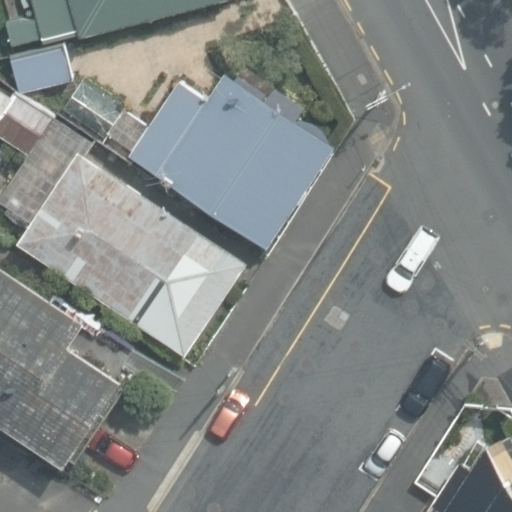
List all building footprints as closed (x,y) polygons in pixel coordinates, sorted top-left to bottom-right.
[(87,36),(221,0),(37,0),(40,11),(11,18),(16,43),(46,36),(47,39),(85,29),(87,36)] [(13,53),(22,90),(75,76),(66,40),(13,53)] [(134,153),(272,246),(342,145),(335,139),(333,134),(329,127),(324,122),(317,118),(310,117),(303,118),(311,106),(279,82),(274,90),(243,71),(241,76),(231,70),(227,76),(214,67),(201,88),(184,77),(154,123),(131,107),(130,109),(113,132),(137,147),(134,153)] [(113,132),(130,109),(85,80),(67,107),(111,136),(113,132)] [(0,132),(33,153),(60,114),(20,90),(18,94),(0,83),(0,132)] [(38,216),(21,242),(192,354),(254,259),(93,153),(101,139),(60,114),(33,153),(5,194),(38,216)] [(0,416),(69,462),(126,377),(71,340),(86,317),(0,259),(0,416)] [(511,511),(511,434),(498,442),(495,437),(477,464),(465,457),(428,511),(511,511)]
